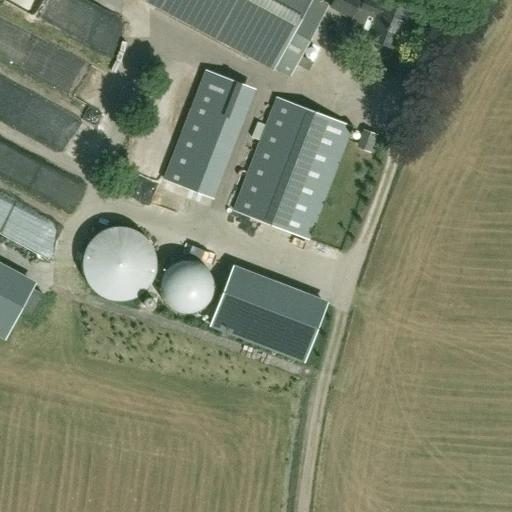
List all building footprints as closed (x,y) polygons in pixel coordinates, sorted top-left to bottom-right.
[(258,58),(290,75),(296,64),(300,56),(327,6),(315,0),(147,0),(258,59),(258,58)] [(356,9),(362,12),(377,17),(368,39),(398,50),(412,13),(383,3),(382,5),(369,0),(366,0),(366,2),(361,1),(361,0),(335,0),(331,9),(350,20),(356,9)] [(94,106),(109,77),(0,20),(0,54),(30,70),(26,79),(61,98),(65,91),(94,106)] [(300,56),(296,64),(307,71),(312,62),(300,56)] [(240,85),(205,72),(165,181),(200,194),(240,85)] [(309,240),(352,128),(277,99),(234,211),(309,240)] [(155,203),(178,144),(157,136),(135,195),(155,203)] [(35,170),(27,193),(50,200),(57,178),(35,170)] [(104,299),(116,302),(127,301),(138,296),(147,288),(153,278),(156,267),(155,255),(150,244),(143,236),(133,230),(122,227),(110,227),(100,231),(90,238),(83,248),(80,260),(80,272),(85,283),(93,293),(104,299)] [(174,311),(184,314),(193,313),(202,309),(208,302),(212,293),(212,283),(208,273),(200,265),(190,261),(179,262),(169,267),(163,275),(160,285),(161,295),(166,304),(174,311)] [(33,286),(0,268),(0,335),(4,338),(33,286)] [(325,305),(230,269),(209,326),(304,361),(325,305)]
